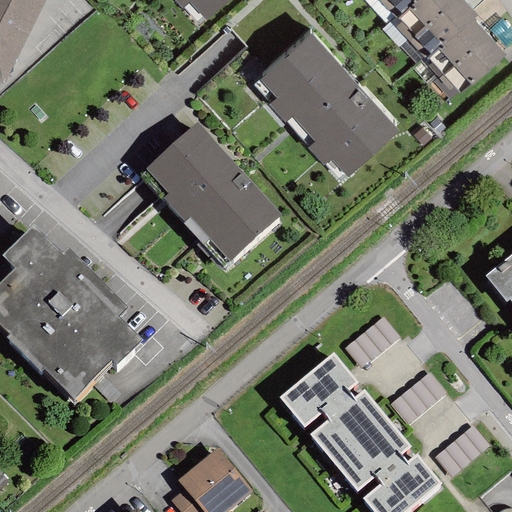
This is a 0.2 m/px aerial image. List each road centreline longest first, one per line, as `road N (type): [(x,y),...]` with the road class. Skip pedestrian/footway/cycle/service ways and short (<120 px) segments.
road 1 (residential): [(380,265),(92,511)]
road 2 (unknown): [(50,213),(225,49)]
road 3 (residential): [(380,265),(511,426)]
road 4 (residential): [(511,153),(380,265)]
